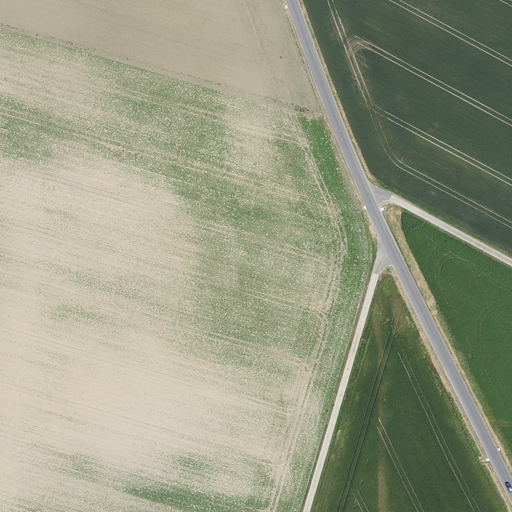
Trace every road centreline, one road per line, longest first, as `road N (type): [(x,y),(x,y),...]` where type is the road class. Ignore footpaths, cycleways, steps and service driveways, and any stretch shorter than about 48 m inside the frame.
road 1 (tertiary): [(511,491),(387,245),(292,0)]
road 2 (track): [(387,245),(308,511)]
road 3 (track): [(511,264),(362,183)]
